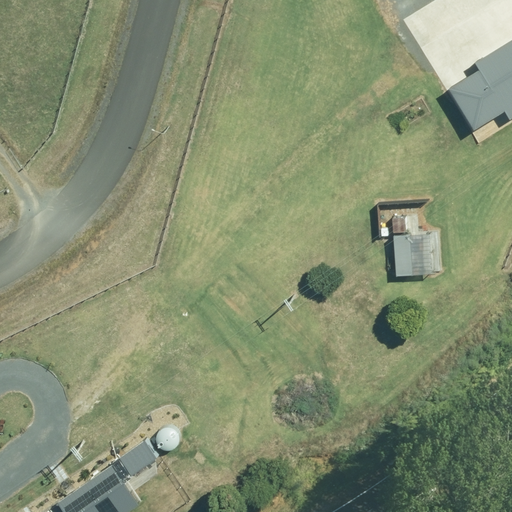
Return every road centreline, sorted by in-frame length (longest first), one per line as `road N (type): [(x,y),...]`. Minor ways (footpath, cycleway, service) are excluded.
road 1 (residential): [(142,0),(111,102),(51,221),(0,255)]
road 2 (unclassified): [(368,511),(511,409)]
